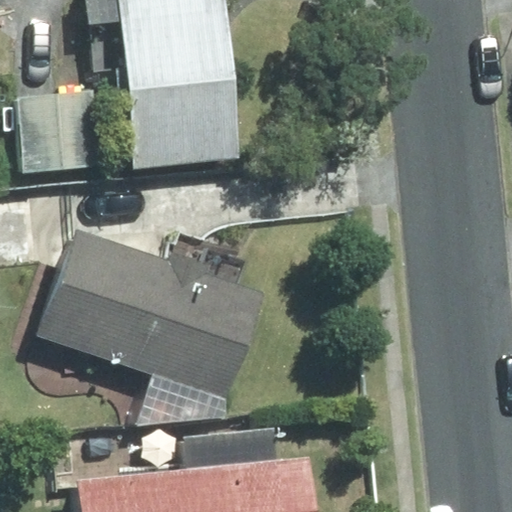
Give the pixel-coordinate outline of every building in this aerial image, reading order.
[(110,0),(128,169),(235,158),(218,0),(110,0)] [(96,166),(89,92),(14,99),(21,173),(96,166)] [(0,266),(36,262),(30,204),(0,207),(0,266)] [(258,293),(69,230),(34,338),(223,400),(258,293)] [(268,462),(265,429),(176,438),(179,472),(68,482),(71,511),(306,511),(301,459),(268,462)]
